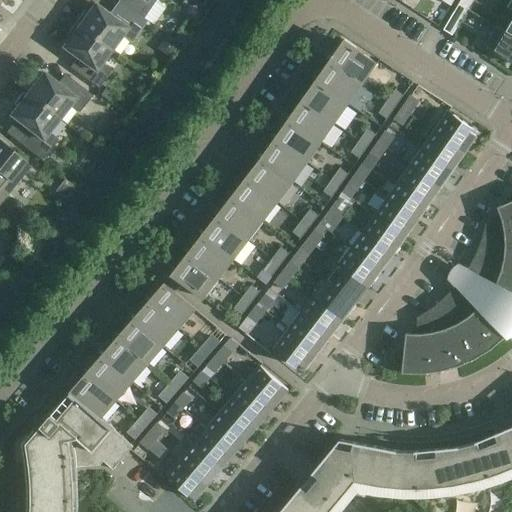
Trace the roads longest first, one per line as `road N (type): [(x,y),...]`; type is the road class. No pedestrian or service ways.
road 1 (residential): [(0,390),(223,120),(305,0)]
road 2 (residential): [(511,126),(336,373)]
road 3 (residential): [(511,126),(341,9)]
road 4 (residential): [(336,373),(357,388),(428,398),(511,366)]
road 5 (residential): [(336,373),(220,511)]
